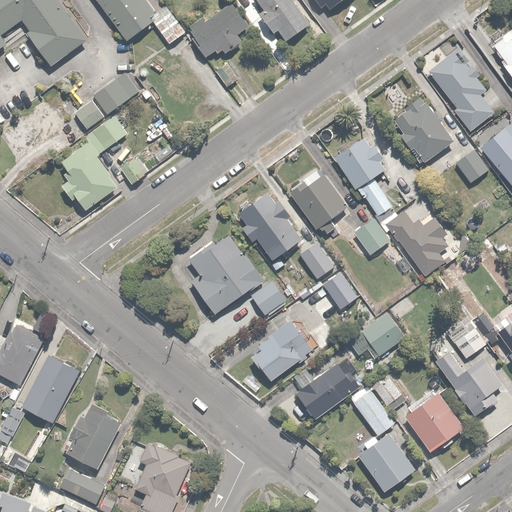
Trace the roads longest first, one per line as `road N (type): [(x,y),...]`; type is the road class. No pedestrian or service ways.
road 1 (residential): [(436,0),(60,274)]
road 2 (residential): [(60,274),(261,440)]
